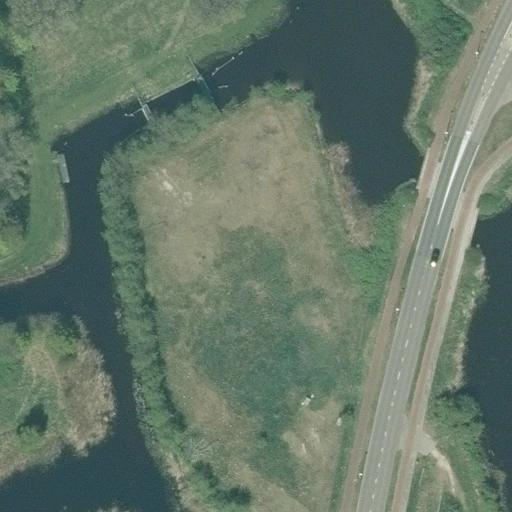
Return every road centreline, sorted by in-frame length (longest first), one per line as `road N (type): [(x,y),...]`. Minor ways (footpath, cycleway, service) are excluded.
road 1 (tertiary): [(371,511),(452,177)]
road 2 (tertiary): [(511,12),(459,136),(452,177)]
road 3 (tertiary): [(452,177),(511,63)]
